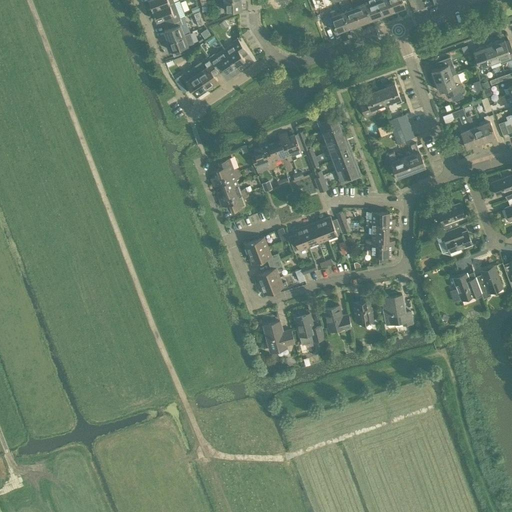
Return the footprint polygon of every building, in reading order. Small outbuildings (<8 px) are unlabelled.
[(149,0),(153,10),(174,2),(172,0),(149,0)] [(241,0),(223,0),(224,10),(242,9),(241,0)] [(312,0),(316,9),(325,5),(323,0),(312,0)] [(375,0),(365,4),(371,20),(383,15),(376,0),(375,0)] [(376,0),(383,15),(394,11),(389,0),(376,0)] [(389,0),(394,11),(405,7),(402,0),(389,0)] [(169,22),(180,18),(174,2),(153,10),(157,21),(167,17),(169,22)] [(371,20),(365,4),(354,8),(360,24),(371,20)] [(360,24),(354,8),(343,12),(349,28),(360,24)] [(338,32),(348,28),(343,12),(332,16),(335,24),(332,24),(335,31),(337,30),(338,32)] [(201,17),(195,19),(198,26),(204,24),(201,17)] [(171,27),(164,30),(165,34),(164,34),(167,42),(190,33),(186,22),(182,24),(180,18),(169,22),(171,27)] [(224,19),(219,23),(223,28),(228,25),(224,19)] [(208,30),(202,34),(205,38),(211,34),(208,30)] [(191,33),(190,33),(167,42),(169,48),(170,47),(172,51),(174,50),(176,56),(184,53),(189,49),(187,45),(194,42),(191,33)] [(225,49),(237,67),(241,64),(240,63),(245,59),(242,55),(246,52),(237,39),(233,42),(233,43),(225,49)] [(494,42),(500,59),(501,59),(502,62),(508,60),(507,57),(511,54),(511,46),(509,39),(506,41),(505,39),(499,41),(498,40),(494,42)] [(500,59),(494,42),(487,44),(488,45),(484,47),(490,63),(500,59)] [(484,47),(484,45),(479,47),(479,49),(474,51),(480,67),(490,63),(484,47)] [(237,67),(225,49),(215,55),(214,54),(210,57),(215,66),(216,66),(219,70),(223,67),(227,72),(231,69),(232,70),(237,67)] [(219,71),(215,66),(210,57),(209,56),(199,63),(199,62),(193,67),(207,88),(218,80),(213,74),(219,71)] [(433,77),(434,81),(452,74),(453,75),(457,73),(451,57),(436,63),(438,68),(432,71),(434,76),(433,77)] [(207,88),(193,67),(177,78),(184,88),(189,84),(196,95),(207,88)] [(452,74),(434,81),(436,86),(438,85),(440,91),(446,89),(448,95),(463,89),(461,83),(462,81),(458,72),(457,73),(453,75),(452,74)] [(472,82),(476,92),(482,90),(479,80),(472,82)] [(381,89),(386,104),(396,100),(397,104),(403,102),(401,97),(395,83),(381,89)] [(506,98),(511,96),(511,85),(508,87),(510,93),(498,97),(499,101),(501,100),(506,98)] [(386,104),(381,89),(366,95),(368,100),(361,103),(366,117),(374,114),(373,112),(377,110),(377,108),(386,104)] [(511,96),(506,98),(501,100),(502,104),(508,102),(510,108),(511,106),(511,96)] [(492,109),(487,97),(481,99),(486,112),(492,109)] [(463,123),(465,123),(467,129),(461,131),(467,148),(473,146),(475,151),(480,149),(467,116),(466,113),(464,108),(452,112),(454,118),(459,116),(462,122),(463,123)] [(321,132),(341,124),(338,114),(326,119),(322,120),(318,122),(321,132)] [(394,125),(409,119),(407,114),(392,119),(394,125)] [(481,124),(487,140),(492,138),(494,144),(499,142),(488,114),(484,116),(486,122),(481,124)] [(487,140),(481,124),(475,126),(470,115),(467,116),(480,149),(483,148),(481,142),(487,140)] [(508,132),(506,124),(511,122),(511,118),(508,120),(507,120),(499,123),(503,134),(508,132)] [(394,132),(411,125),(409,119),(394,125),(391,126),(394,132)] [(325,141),(345,133),(341,124),(321,132),(325,141)] [(411,125),(394,132),(396,137),(413,130),(411,125)] [(413,130),(396,137),(398,144),(416,137),(413,130)] [(282,134),(293,160),(297,159),(295,153),(301,151),(295,135),(289,137),(287,132),(282,134)] [(329,151),(349,143),(345,133),(325,141),(329,151)] [(293,160),(282,134),(278,135),(280,141),(274,143),(280,159),(286,156),(288,162),(293,160)] [(305,138),(300,140),(304,150),(305,149),(309,148),(305,138)] [(280,159),(274,143),(269,145),(266,140),(262,141),(272,168),(277,166),(275,161),(280,159)] [(268,170),(272,168),(262,141),(258,143),(260,148),(254,150),(254,151),(250,153),(258,172),(262,170),(260,166),(266,164),(268,170)] [(349,143),(329,151),(332,160),(352,152),(349,143)] [(406,156),(412,172),(426,167),(417,143),(411,145),(414,153),(406,156)] [(311,147),(309,148),(305,149),(309,159),(315,157),(311,147)] [(412,172),(406,156),(397,159),(395,151),(389,153),(398,177),(412,172)] [(336,170),(356,162),(352,152),(332,160),(336,170)] [(315,157),(309,159),(312,168),(318,166),(315,157)] [(212,182),(239,172),(238,168),(232,170),(230,163),(229,164),(227,158),(215,163),(217,168),(214,169),(216,175),(210,177),(212,182)] [(356,162),(336,170),(339,179),(341,179),(344,178),(345,182),(361,176),(360,172),(356,162)] [(239,172),(212,182),(214,186),(220,184),(222,190),(237,184),(235,178),(241,176),(239,172)] [(507,199),(511,196),(511,174),(493,181),(498,195),(504,192),(507,199)] [(322,175),(318,177),(315,178),(320,191),(327,189),(322,175)] [(287,176),(277,180),(279,186),(289,182),(287,176)] [(220,202),(247,192),(245,188),(240,190),(237,184),(222,190),(224,196),(218,198),(220,202)] [(247,192),(220,202),(221,206),(227,204),(229,211),(232,210),(234,215),(246,210),(244,205),(245,205),(243,198),(248,196),(247,192)] [(454,227),(454,228),(457,227),(454,220),(465,215),(460,203),(439,210),(443,223),(440,224),(443,231),(443,232),(454,227)] [(340,223),(346,221),(343,211),(337,213),(340,223)] [(366,223),(394,223),(395,219),(389,219),(389,212),(372,212),(372,218),(366,218),(366,223)] [(321,220),(328,239),(337,236),(337,234),(342,232),(337,219),(332,220),(330,217),(321,220)] [(311,224),(318,243),(328,239),(321,220),(311,224)] [(350,230),(346,221),(340,223),(344,233),(350,230)] [(372,234),(388,234),(389,227),(394,228),(394,223),(366,223),(366,227),(372,227),(372,234)] [(301,228),(309,246),(318,243),(311,224),(301,228)] [(283,227),(277,229),(282,241),(287,239),(283,227)] [(443,232),(443,231),(440,233),(443,240),(446,239),(451,251),(472,243),(468,230),(456,234),(454,228),(454,227),(443,232)] [(309,246),(301,228),(292,231),(293,235),(289,237),(294,251),(299,249),(299,250),(309,246)] [(366,244),(394,245),(394,240),(388,240),(388,234),(372,234),(372,240),(366,240),(366,244)] [(248,254),(268,246),(264,236),(244,244),(248,254)] [(339,242),(343,254),(349,252),(345,240),(339,242)] [(394,245),(366,244),(366,249),(372,249),(372,255),(373,255),(373,262),(385,262),(385,256),(388,256),(388,249),(394,249),(394,245)] [(269,264),(280,259),(277,253),(271,255),(268,246),(248,254),(252,263),(266,258),(269,264)] [(280,259),(269,264),(271,269),(256,275),(260,285),(280,277),(276,267),(282,265),(280,259)] [(483,295),(484,298),(492,295),(491,293),(504,288),(495,265),(482,270),(486,281),(480,284),(479,284),(483,295)] [(306,280),(303,274),(301,269),(296,271),(300,282),(306,280)] [(479,284),(480,284),(479,281),(472,284),(467,272),(454,278),(462,299),(475,294),(476,298),(483,295),(479,284)] [(280,277),(260,285),(264,294),(288,285),(286,281),(282,283),(280,277)] [(403,325),(413,323),(411,311),(405,312),(402,295),(382,298),(386,323),(403,321),(403,325)] [(356,323),(374,320),(371,300),(353,303),(356,323)] [(345,329),(351,328),(347,314),(341,316),(338,305),(324,309),(330,331),(344,327),(345,329)] [(295,317),(302,344),(318,340),(325,338),(321,325),(313,327),(310,313),(295,317)] [(286,345),(295,343),(291,329),(283,331),(280,321),(263,325),(270,350),(286,346),(286,345)] [(327,347),(325,338),(318,340),(320,349),(327,347)]
